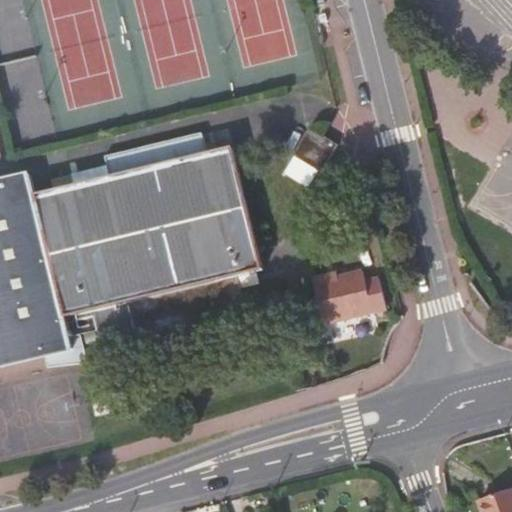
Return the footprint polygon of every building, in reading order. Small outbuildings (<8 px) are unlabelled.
[(0,372),(47,361),(76,353),(69,325),(82,322),(132,310),(142,353),(178,344),(230,331),(249,326),(250,326),(242,294),(240,283),(258,278),(266,276),(235,151),(209,158),(204,136),(106,160),(109,172),(112,183),(77,191),(74,181),(55,185),(57,196),(38,201),(33,179),(0,187),(0,372)] [(312,136),(300,154),(328,172),(340,153),(312,136)] [(328,172),(300,154),(295,163),(323,181),(328,172)] [(74,181),(77,191),(112,183),(109,172),(74,181)] [(337,272),(314,283),(332,322),(391,295),(377,266),(363,272),(359,262),(337,272)] [(312,277),(314,283),(337,272),(334,267),(312,277)] [(261,289),(258,278),(240,283),(242,294),(261,289)] [(76,353),(47,361),(50,374),(93,368),(82,322),(69,325),(76,353)] [(251,336),(249,326),(230,331),(232,341),(251,336)] [(178,344),(142,353),(144,360),(180,356),(178,344)] [(140,382),(136,367),(124,370),(128,385),(140,382)] [(511,511),(511,477),(492,486),(500,511),(511,511)]
